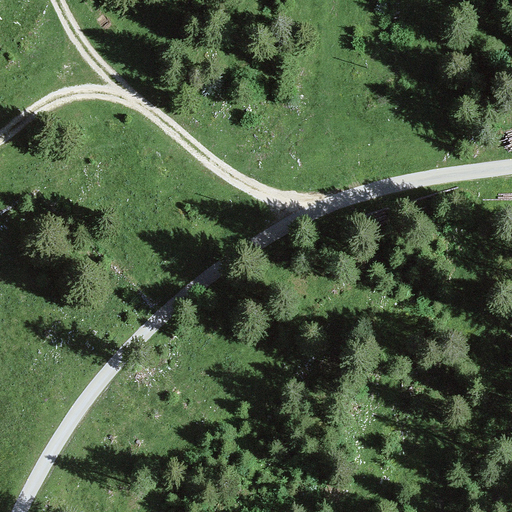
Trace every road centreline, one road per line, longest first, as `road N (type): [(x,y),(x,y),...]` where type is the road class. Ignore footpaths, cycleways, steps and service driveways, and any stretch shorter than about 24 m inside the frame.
road 1 (unclassified): [(511,165),(417,177),(298,214),(179,298),(61,440),(26,511)]
road 2 (track): [(364,191),(277,181),(150,86),(91,72),(0,119)]
